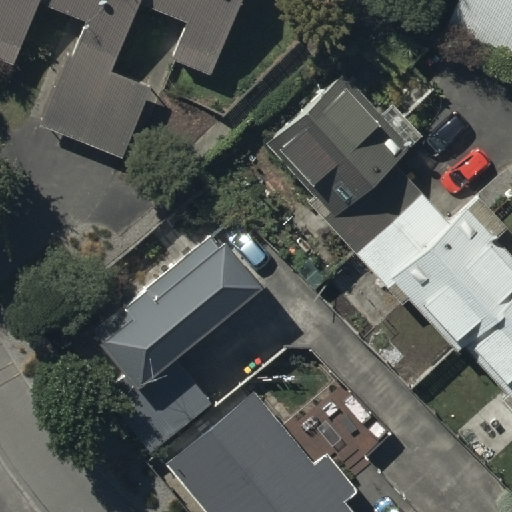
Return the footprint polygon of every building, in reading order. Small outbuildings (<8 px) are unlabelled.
[(176,64),(217,79),(245,0),(0,0),(0,53),(22,61),(42,6),(92,25),(78,62),(68,58),(43,127),(120,155),(146,84),(122,75),(146,9),(190,25),(176,64)] [(511,0),(459,0),(447,35),(511,62),(511,0)] [(511,262),(466,217),(453,229),(393,170),(408,155),(382,128),(389,121),(348,80),(269,159),(313,203),(299,216),(398,315),(405,307),(459,362),(464,357),(505,398),(495,408),(511,425),(511,262)] [(101,408),(148,469),(283,354),(309,356),(392,442),(363,471),(402,511),(502,511),(300,312),(269,308),(240,270),(234,275),(213,249),(142,304),(146,309),(126,324),(124,322),(91,347),(101,360),(97,363),(121,394),(101,408)] [(251,398),(163,473),(195,511),(341,511),(357,498),(325,459),(312,471),(251,398)]
